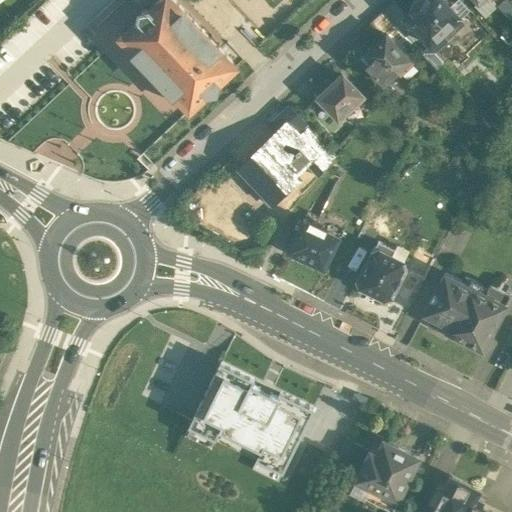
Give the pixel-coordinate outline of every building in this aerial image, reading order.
[(185,11),(174,0),(158,0),(149,8),(142,11),(139,18),(120,36),(189,110),(208,93),(215,90),(219,83),(237,66),(218,45),(185,11)] [(415,0),(412,9),(412,10),(407,15),(405,17),(409,22),(431,45),(442,34),(448,40),(465,23),(443,0),(415,0)] [(508,0),(491,0),(499,8),(508,0)] [(394,1),(382,12),(400,30),(409,22),(405,17),(407,15),(394,1)] [(400,30),(382,12),(370,23),(383,37),(387,33),(407,54),(415,46),(400,30)] [(431,45),(409,22),(400,30),(415,46),(422,54),(431,45)] [(383,37),(366,53),(369,57),(364,61),(385,84),(397,72),(401,76),(415,63),(407,54),(387,33),(383,37)] [(431,45),(422,54),(436,69),(457,49),(448,40),(442,34),(431,45)] [(343,75),(319,97),(339,119),(363,96),(343,75)] [(310,126),(292,107),(281,118),(286,124),(288,123),(300,136),(310,126)] [(286,124),(240,167),(273,203),(300,178),(296,174),(306,164),(317,154),(300,136),(288,123),(286,124)] [(337,155),(310,126),(300,136),(317,154),(306,164),(318,177),(337,155)] [(486,198),(477,194),(467,212),(477,217),(486,198)] [(318,216),(308,211),(304,218),(315,224),(318,216)] [(315,224),(304,218),(288,251),(324,268),(340,236),(315,224)] [(395,249),(378,241),(376,246),(374,245),(358,278),(360,286),(366,289),(366,291),(367,294),(369,296),(371,298),(374,298),(376,297),(378,295),(384,298),(392,295),(406,267),(404,260),(393,254),(395,249)] [(468,285),(445,273),(425,312),(450,325),(447,331),(483,349),(506,304),(484,293),(487,288),(470,280),(468,285)] [(220,363),(189,426),(216,439),(221,430),(262,450),(257,459),(283,472),(314,408),(282,393),(279,398),(252,384),(254,379),(220,363)] [(419,457),(383,439),(376,453),(370,450),(350,490),(393,511),(419,457)] [(479,491),(449,476),(431,511),(489,511),(481,507),(483,502),(475,498),(479,491)]
